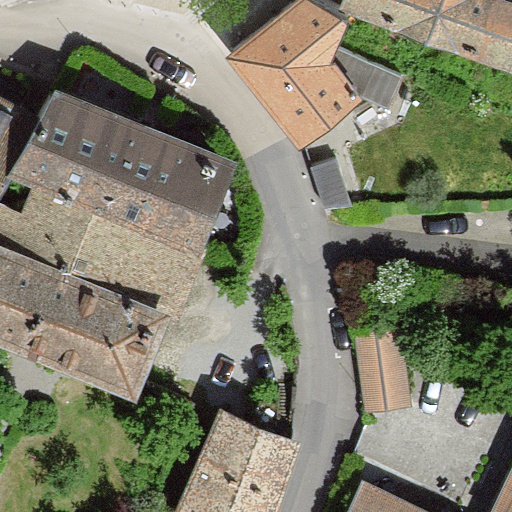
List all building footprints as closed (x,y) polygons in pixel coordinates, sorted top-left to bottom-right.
[(348,8),(329,0),(293,0),(234,50),(309,145),(364,96),(389,107),(403,75),(341,47),(352,10),(348,8)] [(511,0),(351,0),(348,8),(352,10),(511,66),(511,0)] [(193,231),(225,148),(50,81),(39,108),(15,163),(32,169),(193,231)] [(39,108),(0,88),(0,193),(1,192),(15,163),(39,108)] [(336,157),(312,165),(328,212),(352,204),(336,157)] [(20,199),(1,192),(0,193),(0,227),(164,296),(175,301),(202,236),(193,231),(32,169),(20,199)] [(0,320),(131,375),(164,296),(0,227),(0,320)] [(399,321),(352,328),(364,405),(410,398),(399,321)] [(264,511),(293,433),(217,405),(180,508),(191,511),(264,511)] [(435,511),(363,478),(346,511),(511,511),(511,483),(498,511),(435,511)]
